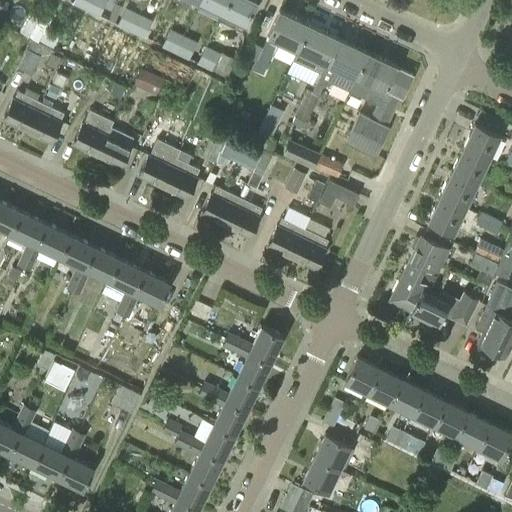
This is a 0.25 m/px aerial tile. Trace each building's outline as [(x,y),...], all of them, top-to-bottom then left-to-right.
[(85,9),(89,0),(72,0),(71,2),(85,9)] [(105,0),(89,0),(85,9),(98,15),(105,0)] [(199,0),(176,0),(195,9),(199,0)] [(199,0),(222,11),(227,0),(199,0)] [(227,0),(222,11),(218,18),(241,28),(244,22),(245,22),(255,0),(227,0)] [(129,30),(139,12),(125,6),(116,24),(129,30)] [(296,48),(308,23),(279,10),(272,26),(259,20),(250,40),(251,41),(234,75),(238,77),(234,85),(244,90),(247,82),(255,86),(264,69),(253,64),(256,59),(266,64),(277,40),(296,48)] [(139,12),(129,30),(143,37),(152,19),(139,12)] [(35,22),(27,35),(37,41),(45,28),(35,22)] [(308,23),(296,48),(292,59),(320,72),(337,37),(308,23)] [(175,51),(183,34),(169,27),(161,45),(175,51)] [(196,40),(183,34),(175,51),(188,57),(196,40)] [(320,72),(312,90),(306,87),(301,98),(313,104),(318,93),(319,93),(323,85),(332,81),(348,89),(365,50),(337,37),(320,72)] [(17,66),(30,72),(44,45),(32,38),(17,66)] [(196,61),(210,68),(219,51),(219,50),(204,43),(196,61)] [(365,50),(354,76),(348,89),(347,90),(372,102),(367,113),(357,109),(343,139),(351,143),(343,158),(366,170),(373,153),(374,154),(388,124),(385,122),(398,97),(400,98),(412,74),(395,66),(395,65),(365,50)] [(45,62),(56,67),(61,56),(50,51),(45,62)] [(222,52),(219,51),(210,68),(224,74),(233,56),(222,51),(222,52)] [(56,71),(52,81),(63,86),(67,76),(56,71)] [(140,72),(134,84),(157,95),(163,82),(140,72)] [(113,80),(108,91),(119,97),(125,85),(113,80)] [(50,84),(46,93),(55,97),(59,88),(50,84)] [(27,128),(41,100),(36,98),(39,92),(26,86),(22,93),(17,91),(14,98),(12,97),(3,117),(27,128)] [(313,104),(301,98),(293,115),(305,120),(313,104)] [(41,100),(27,128),(50,140),(60,120),(58,120),(62,112),(49,106),(50,105),(41,100)] [(96,153),(110,125),(113,119),(89,108),(85,116),(86,117),(83,123),(81,122),(72,142),(96,153)] [(463,146),(486,157),(498,132),(474,121),(463,146)] [(227,132),(228,130),(215,124),(200,153),(214,160),(219,148),(227,132)] [(120,129),(110,125),(96,153),(120,165),(130,145),(129,144),(132,137),(119,131),(120,129)] [(244,160),(251,144),(227,132),(219,148),(244,160)] [(162,185),(180,148),(156,136),(151,147),(153,147),(149,156),(148,155),(139,174),(162,185)] [(486,157),(463,146),(451,170),(475,181),(486,157)] [(180,148),(162,185),(186,197),(196,178),(194,177),(198,169),(199,167),(186,160),(190,153),(180,148)] [(263,148),(246,182),(255,186),(272,153),(263,148)] [(313,165),(336,175),(343,160),(320,151),(313,165)] [(293,165),(283,186),(296,192),(306,171),(293,165)] [(451,170),(440,194),(464,205),(475,181),(451,170)] [(329,178),(319,200),(330,205),(335,194),(353,203),(358,192),(329,178)] [(225,224),(240,195),(215,183),(214,185),(216,186),(212,194),(210,193),(201,213),(225,224)] [(306,196),(316,201),(322,190),(311,185),(306,196)] [(464,205),(440,194),(428,218),(452,230),(464,205)] [(261,205),(240,195),(225,224),(249,236),(259,216),(257,215),(261,205)] [(20,208),(0,198),(0,224),(10,229),(20,208)] [(20,208),(10,229),(29,238),(27,242),(32,245),(44,220),(20,208)] [(476,222),(486,226),(492,214),(482,209),(476,222)] [(492,214),(486,226),(496,231),(502,219),(492,214)] [(291,255),(304,227),(281,216),(277,224),(276,224),(267,243),(291,255)] [(309,217),(304,227),(291,255),(315,266),(324,247),(323,246),(327,238),(316,232),(320,222),(309,217)] [(44,220),(32,245),(37,247),(39,244),(58,253),(69,232),(44,220)] [(93,243),(69,232),(58,253),(78,262),(76,266),(81,268),(93,243)] [(421,287),(427,290),(448,247),(419,233),(388,297),(411,308),(421,287)] [(473,249),(496,260),(502,248),(479,237),(473,249)] [(27,242),(22,252),(33,257),(37,247),(32,245),(27,242)] [(492,271),(507,277),(511,266),(511,245),(505,242),(492,271)] [(93,243),(81,268),(86,271),(88,267),(107,276),(118,255),(93,243)] [(491,273),(496,260),(475,251),(470,262),(491,273)] [(33,257),(22,252),(18,261),(28,267),(33,257)] [(142,267),(118,255),(107,276),(127,285),(125,289),(130,292),(142,267)] [(7,274),(16,279),(21,269),(11,264),(7,274)] [(76,266),(71,275),(82,280),(86,271),(81,268),(76,266)] [(167,279),(142,267),(130,292),(135,294),(137,290),(157,300),(167,279)] [(82,280),(71,275),(67,285),(77,290),(82,280)] [(511,303),(511,301),(511,299),(511,285),(497,278),(474,325),(482,329),(476,341),(490,348),(511,303)] [(421,287),(411,308),(411,309),(437,322),(443,311),(465,322),(477,297),(463,290),(459,298),(441,289),(438,295),(427,290),(421,287)] [(125,289),(120,299),(131,304),(135,294),(130,292),(125,289)] [(183,313),(207,324),(216,305),(192,294),(183,313)] [(131,304),(120,299),(116,308),(126,313),(131,304)] [(511,303),(490,348),(504,355),(511,339),(511,303)] [(246,341),(244,347),(269,359),(281,334),(260,324),(250,343),(246,341)] [(231,347),(237,337),(227,332),(222,343),(231,347)] [(246,341),(237,337),(231,347),(241,352),(244,347),(246,341)] [(38,370),(43,373),(53,352),(43,347),(35,363),(40,365),(38,370)] [(245,354),(236,373),(257,383),(269,359),(244,347),(241,352),(245,354)] [(366,390),(378,366),(355,354),(343,378),(366,390)] [(400,377),(378,366),(366,390),(388,401),(400,377)] [(222,390),(220,396),(245,408),(257,383),(236,373),(226,392),(222,390)] [(422,388),(400,377),(388,401),(410,412),(422,388)] [(208,396),(213,386),(203,381),(198,392),(208,396)] [(131,411),(139,393),(118,382),(109,401),(131,411)] [(213,386),(208,396),(217,401),(220,396),(222,390),(213,386)] [(422,388),(410,412),(433,423),(444,399),(422,388)] [(37,404),(40,398),(33,394),(30,401),(37,404)] [(321,420),(332,425),(344,400),(333,395),(321,420)] [(221,403),(212,422),(233,432),(245,408),(220,396),(217,401),(221,403)] [(444,399),(433,423),(455,434),(467,409),(444,399)] [(24,405),(19,414),(30,419),(35,410),(24,405)] [(489,420),(467,409),(455,434),(477,445),(489,420)] [(362,426),(373,432),(380,418),(369,412),(362,426)] [(19,414),(15,424),(20,426),(25,429),(30,419),(19,414)] [(177,435),(179,430),(182,424),(169,417),(163,428),(177,435)] [(489,420),(477,445),(499,456),(511,432),(489,420)] [(20,426),(15,424),(13,428),(0,421),(0,446),(8,451),(20,426)] [(203,441),(199,439),(196,445),(221,457),(233,432),(212,422),(203,441)] [(394,442),(401,428),(391,423),(384,437),(394,442)] [(25,429),(20,426),(8,451),(32,463),(42,442),(23,433),(25,429)] [(401,428),(394,442),(404,447),(411,433),(401,428)] [(73,429),(68,438),(79,443),(83,434),(73,429)] [(179,430),(177,435),(174,441),(184,445),(189,435),(179,430)] [(313,454),(338,466),(349,444),(324,432),(313,454)] [(199,439),(189,435),(184,445),(193,450),(196,445),(199,439)] [(79,443),(68,438),(63,448),(69,450),(74,453),(79,443)] [(61,452),(42,442),(32,463),(57,475),(69,450),(63,448),(61,452)] [(196,445),(193,450),(198,452),(188,471),(209,481),(221,457),(196,445)] [(439,464),(446,450),(435,445),(429,459),(439,464)] [(69,450),(57,475),(82,487),(92,467),(72,457),(74,453),(69,450)] [(446,450),(439,464),(449,469),(456,455),(446,450)] [(338,466),(313,454),(302,477),(326,489),(338,466)] [(481,468),(475,481),(485,486),(492,474),(481,468)] [(175,488),(172,493),(197,506),(209,481),(188,471),(179,490),(175,488)] [(160,494),(165,484),(156,479),(151,489),(160,494)] [(511,498),(511,480),(510,480),(503,494),(511,498)] [(292,511),(303,511),(307,505),(313,493),(291,482),(280,505),(292,511)] [(165,484),(160,494),(170,499),(172,493),(175,488),(165,484)] [(172,493),(170,499),(174,501),(168,511),(194,511),(197,506),(172,493)]
